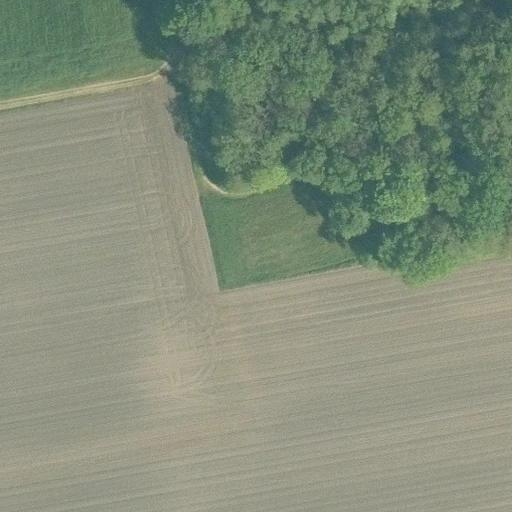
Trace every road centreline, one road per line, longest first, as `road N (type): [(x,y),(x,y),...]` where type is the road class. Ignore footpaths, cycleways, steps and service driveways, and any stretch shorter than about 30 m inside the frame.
road 1 (track): [(511,70),(321,124),(274,179),(235,193),(203,175),(169,62)]
road 2 (track): [(0,105),(160,72),(173,51),(168,0)]
